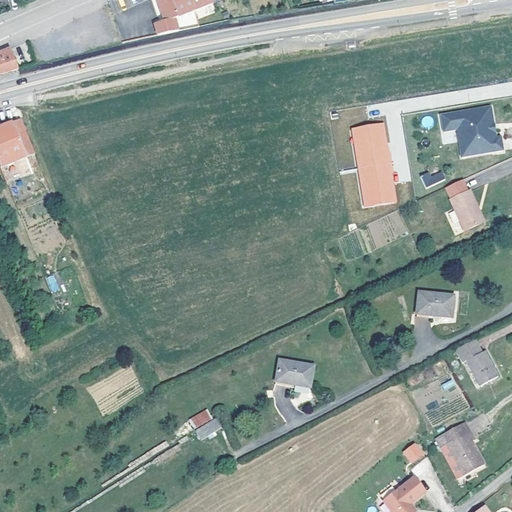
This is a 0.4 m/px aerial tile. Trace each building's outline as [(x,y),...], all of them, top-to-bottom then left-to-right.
[(151,0),(157,15),(148,19),(150,29),(171,25),(168,13),(200,0),(151,0)] [(179,28),(197,23),(195,12),(177,16),(179,28)] [(0,66),(11,63),(3,43),(0,44),(0,66)] [(487,94),(438,102),(441,119),(454,117),(467,115),(468,126),(456,128),(459,145),(501,137),(499,124),(492,125),(491,119),(488,119),(487,112),(490,112),(487,94)] [(28,148),(13,113),(4,117),(0,118),(0,159),(19,152),(28,148)] [(467,115),(454,117),(456,128),(468,126),(467,115)] [(350,127),(363,208),(397,202),(385,122),(350,127)] [(425,161),(417,165),(422,177),(441,168),(438,161),(427,167),(425,161)] [(467,178),(462,167),(446,174),(456,196),(464,193),(473,189),(468,178),(467,178)] [(464,200),(466,199),(464,193),(456,196),(444,202),(454,223),(470,215),(464,200)] [(464,200),(470,215),(475,213),(469,198),(466,199),(464,200)] [(406,289),(404,310),(427,312),(439,313),(441,293),(406,289)] [(475,341),(455,352),(462,364),(467,362),(481,388),(499,378),(485,352),(482,354),(475,341)] [(290,344),(286,364),(310,369),(318,370),(323,351),(290,344)] [(310,373),(310,369),(286,364),(285,368),(310,373)] [(452,379),(442,384),(445,391),(456,385),(452,379)] [(193,429),(212,418),(206,408),(188,419),(193,429)] [(475,459),(463,437),(466,435),(456,416),(432,429),(454,471),(475,459)] [(200,440),(221,428),(215,418),(194,431),(200,440)] [(432,429),(425,433),(447,474),(454,471),(432,429)] [(402,453),(412,464),(425,453),(415,441),(402,453)] [(402,473),(372,496),(384,511),(396,511),(404,507),(398,499),(414,487),(402,473)]
